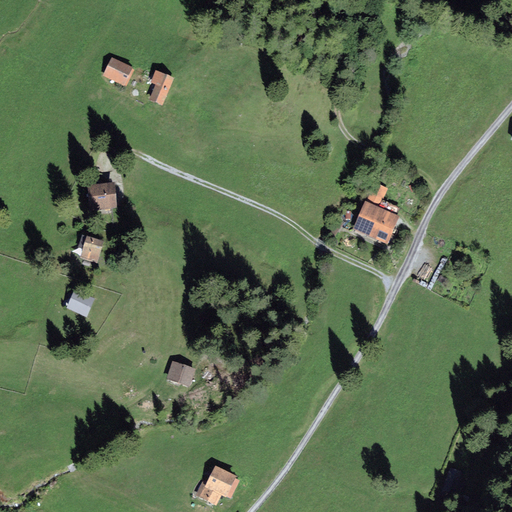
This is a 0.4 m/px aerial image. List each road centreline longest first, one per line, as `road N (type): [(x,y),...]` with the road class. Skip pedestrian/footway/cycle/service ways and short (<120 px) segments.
road 1 (unclassified): [(511,107),(441,192),(349,371),(251,511)]
road 2 (track): [(398,284),(273,213),(132,152),(106,157),(105,177)]
road 3 (track): [(436,201),(418,172),(347,136),(336,98)]
